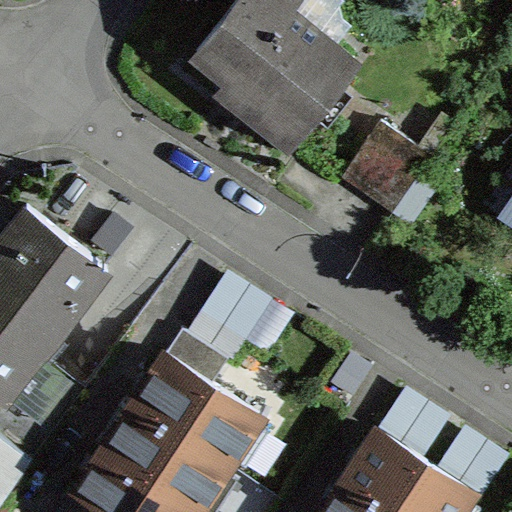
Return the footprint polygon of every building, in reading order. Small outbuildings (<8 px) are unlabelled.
[(289,0),(233,0),(197,46),(230,72),(221,84),(290,138),(357,55),(289,1),(289,0)] [(383,116),(342,172),(392,208),(432,152),(383,116)] [(511,196),(500,215),(511,222),(511,196)] [(106,263),(28,203),(0,239),(0,392),(4,395),(41,347),(106,263)] [(230,265),(203,306),(244,333),(271,292),(230,265)] [(183,323),(167,349),(214,379),(230,353),(183,323)] [(41,347),(4,395),(51,432),(89,383),(41,347)] [(135,398),(228,458),(233,450),(242,456),(263,424),(254,418),(260,408),(214,379),(167,349),(135,398)] [(408,381),(381,423),(423,450),(450,408),(408,381)] [(104,445),(197,505),(202,498),(212,504),(233,472),(223,466),(228,458),(135,398),(104,445)] [(468,420),(441,462),(482,489),(509,447),(468,420)] [(347,474),(405,511),(467,511),(474,501),(466,496),(472,485),(379,424),(347,474)] [(0,430),(0,503),(35,456),(0,430)] [(192,511),(197,505),(104,445),(72,494),(100,511),(192,511)] [(321,511),(405,511),(347,474),(321,511)]
